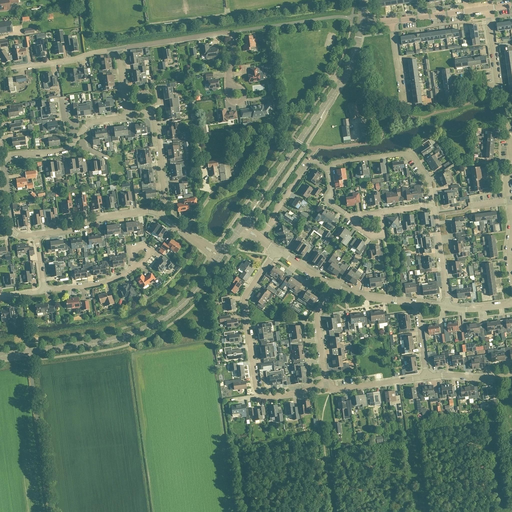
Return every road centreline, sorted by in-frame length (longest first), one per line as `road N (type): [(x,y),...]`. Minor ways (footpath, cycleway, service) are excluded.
road 1 (tertiary): [(0,356),(143,331),(191,295),(215,262)]
road 2 (tertiary): [(244,220),(348,68),(360,21)]
road 3 (residential): [(276,249),(242,299),(257,397),(324,383)]
road 4 (unclassified): [(434,205),(407,152),(335,161),(327,170)]
road 5 (unclassified): [(158,215),(135,212),(38,231)]
road 6 (unclassified): [(0,71),(118,49)]
